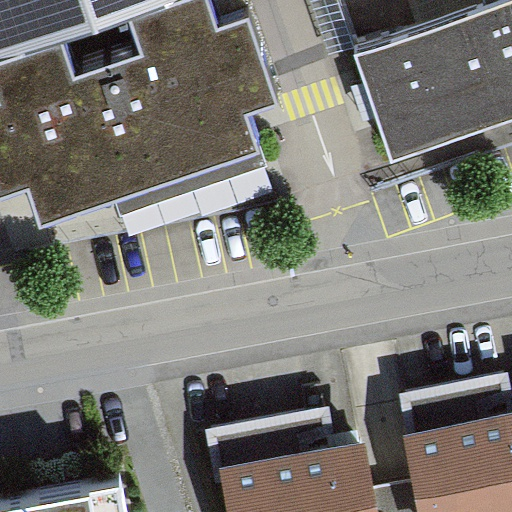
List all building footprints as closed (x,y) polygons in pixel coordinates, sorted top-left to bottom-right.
[(0,0),(0,79),(47,211),(272,131),(225,0),(0,0)] [(511,0),(341,0),(389,145),(511,103),(511,0)] [(511,511),(511,397),(406,416),(422,511),(511,511)] [(392,511),(376,422),(233,448),(244,511),(392,511)] [(0,511),(120,511),(115,475),(0,491),(0,511)]
